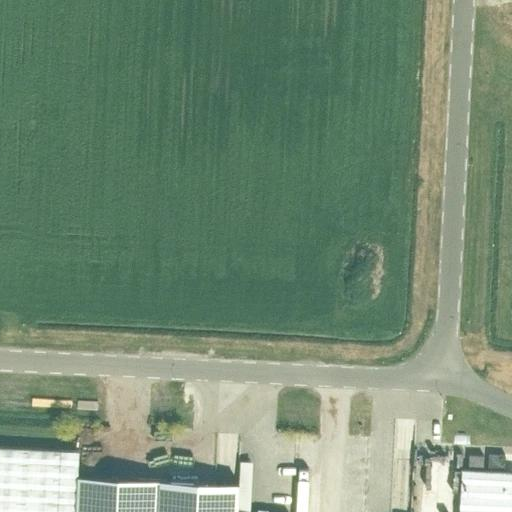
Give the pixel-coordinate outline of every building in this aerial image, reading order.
[(0,446),(0,511),(75,511),(78,475),(79,450),(60,449),(0,446)] [(483,465),(483,455),(469,454),(468,465),(483,465)] [(504,466),(505,455),(488,454),(488,465),(504,466)] [(511,511),(511,470),(504,470),(461,468),(459,511),(511,511)] [(75,511),(252,511),(237,511),(214,510),(215,482),(78,475),(75,511)]
